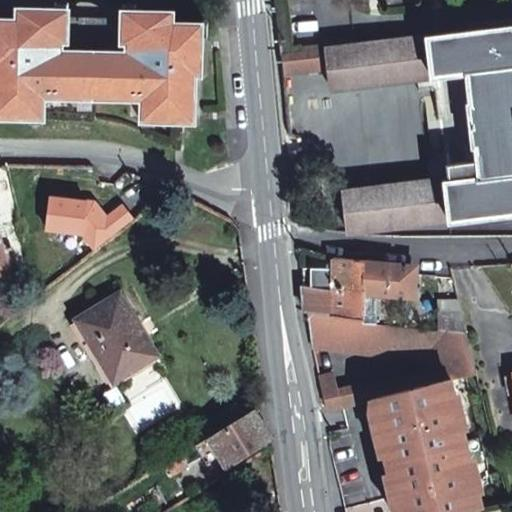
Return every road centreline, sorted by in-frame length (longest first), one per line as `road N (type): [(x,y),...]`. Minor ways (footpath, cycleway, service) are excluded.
road 1 (secondary): [(270,235),(308,511)]
road 2 (residential): [(263,191),(221,189),(123,153),(0,153)]
road 3 (residential): [(270,235),(448,252),(511,247)]
road 4 (secondary): [(243,0),(263,191)]
